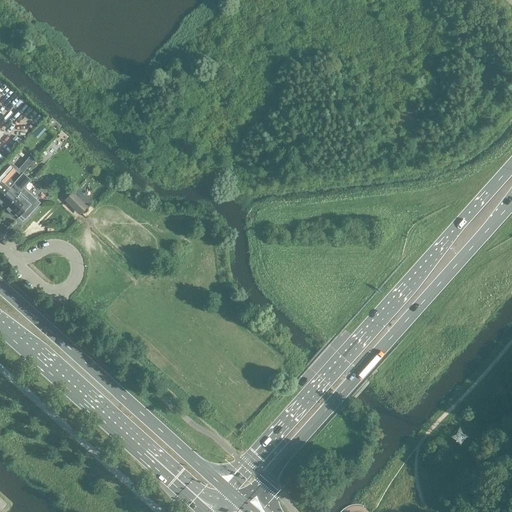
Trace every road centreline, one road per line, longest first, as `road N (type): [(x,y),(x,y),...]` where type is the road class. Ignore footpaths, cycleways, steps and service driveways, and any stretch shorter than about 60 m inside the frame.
road 1 (primary): [(511,164),(223,486)]
road 2 (primary): [(242,504),(511,203)]
road 3 (trunk): [(223,486),(0,285)]
road 4 (trunk): [(0,328),(204,511)]
road 5 (unclassified): [(7,259),(50,246),(69,251),(76,275),(56,293)]
